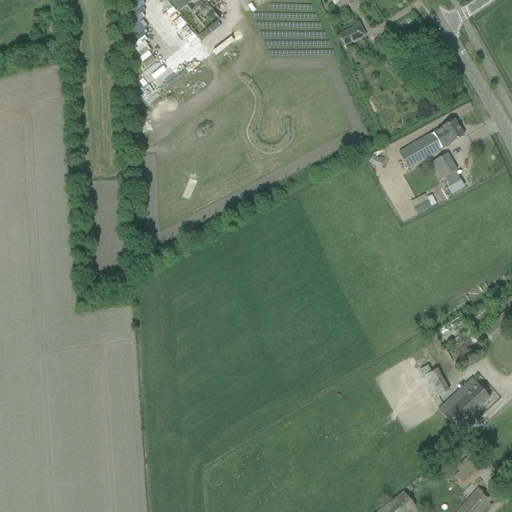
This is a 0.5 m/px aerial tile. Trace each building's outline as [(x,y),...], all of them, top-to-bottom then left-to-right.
[(219,20),(203,0),(168,0),(198,38),(219,20)] [(338,34),(343,45),(365,36),(359,23),(338,34)] [(355,45),(349,48),(351,53),(358,50),(355,45)] [(442,128),(431,134),(405,149),(399,153),(407,168),(414,164),(415,165),(440,150),(450,144),(451,144),(463,136),(454,121),(441,128),(442,128)] [(432,163),(441,179),(456,170),(447,154),(432,163)] [(371,155),(368,162),(381,168),(384,161),(371,155)] [(412,207),(417,215),(431,208),(426,200),(412,207)] [(482,332),(493,344),(511,326),(511,316),(506,310),(482,332)] [(434,333),(450,359),(455,367),(482,350),(461,316),(434,333)] [(419,369),(433,397),(448,390),(432,363),(419,369)] [(472,414),(490,397),(478,384),(464,396),(459,390),(454,395),(438,410),(455,429),(472,414)] [(466,443),(460,449),(464,453),(470,447),(466,443)] [(464,488),(488,466),(484,463),(473,452),(457,466),(461,470),(454,476),(453,477),(464,488)] [(479,511),(490,501),(478,490),(457,511),(479,511)]
